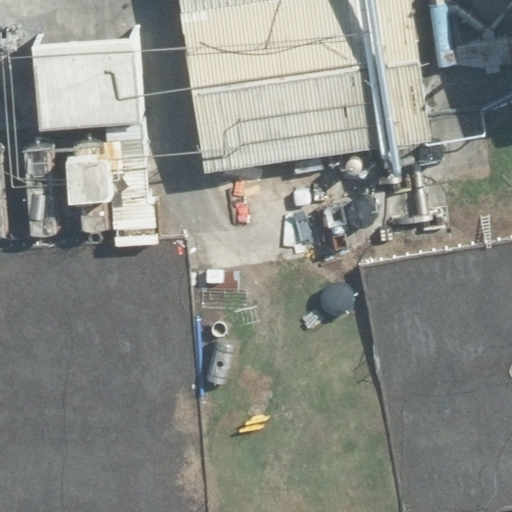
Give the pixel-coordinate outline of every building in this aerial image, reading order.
[(421,0),(179,0),(202,165),(440,134),(421,0)] [(511,61),(511,0),(429,0),(437,70),(511,61)] [(140,26),(29,31),(33,120),(144,115),(140,26)] [(53,137),(19,139),(24,231),(59,229),(53,137)] [(61,192),(109,190),(110,241),(160,240),(159,189),(146,190),(145,141),(60,143),(61,192)]
